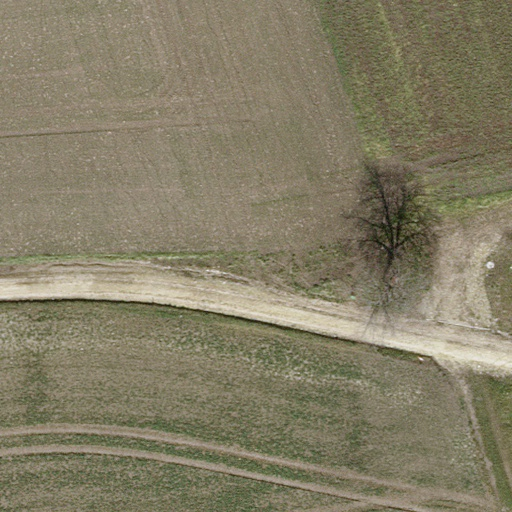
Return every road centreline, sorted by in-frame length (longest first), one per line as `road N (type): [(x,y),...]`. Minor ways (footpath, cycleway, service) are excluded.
road 1 (track): [(511,357),(116,284)]
road 2 (track): [(116,284),(511,219)]
road 3 (track): [(469,227),(461,348),(511,506)]
